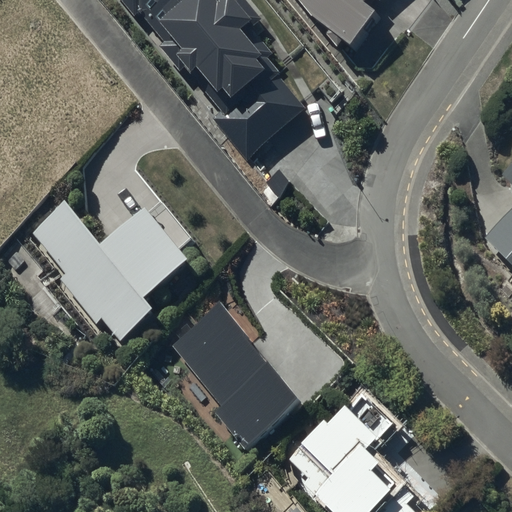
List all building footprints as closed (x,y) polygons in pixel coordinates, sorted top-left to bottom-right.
[(234,0),(231,3),(228,0),(120,0),(137,19),(141,15),(166,44),(160,49),(177,69),(184,63),(196,77),(201,73),(222,98),(215,103),(230,120),(240,112),(267,145),(308,111),(281,79),(284,77),(269,60),(274,56),(252,31),(263,21),(245,0),(234,0)] [(511,168),(503,178),(511,185),(511,214),(487,240),(511,265),(511,168)] [(195,265),(185,252),(196,244),(166,204),(104,251),(70,207),(35,234),(67,276),(63,279),(98,325),(104,320),(122,343),(158,316),(147,302),(195,265)] [(221,301),(169,345),(220,405),(213,410),(246,449),(304,400),(221,301)] [(304,485),(331,511),(415,511),(412,509),(419,501),(403,485),(401,486),(371,457),(398,430),(366,399),(353,413),(350,410),(333,426),(330,423),(292,462),(309,480),(304,485)]
